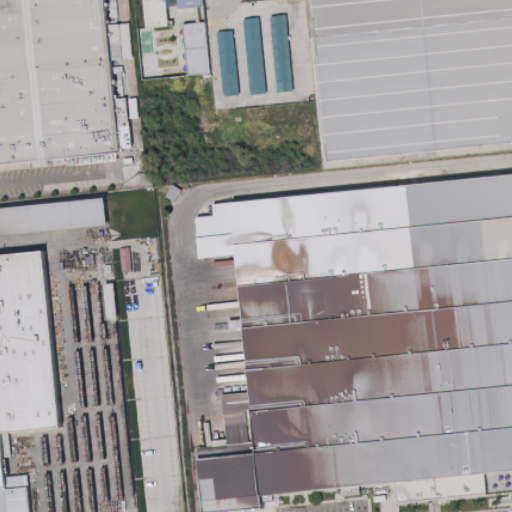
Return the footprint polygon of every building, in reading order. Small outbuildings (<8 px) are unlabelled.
[(0,0),(0,162),(103,152),(126,149),(110,0),(0,0)] [(316,0),(511,0),(511,139),(334,156),(316,0)] [(292,91),(288,15),(272,16),(276,92),(292,91)] [(250,95),(266,94),(261,18),(245,19),(250,95)] [(239,96),(235,31),(223,32),(224,62),(226,62),(227,74),(222,74),(223,97),(239,96)] [(200,447),(230,443),(225,392),(253,389),(236,197),(511,170),(511,488),(401,499),(400,478),(268,492),(268,505),(208,510),(200,447)] [(155,184),(142,185),(141,172),(154,172),(155,184)] [(176,202),(167,196),(174,184),(183,190),(176,202)] [(0,202),(6,202),(8,219),(0,220),(0,202)] [(0,511),(92,511),(91,485),(92,485),(91,482),(83,477),(89,467),(79,468),(69,462),(59,462),(63,455),(56,451),(54,428),(60,428),(48,252),(0,255),(0,511)] [(341,496),(358,496),(358,488),(341,488),(341,496)]
